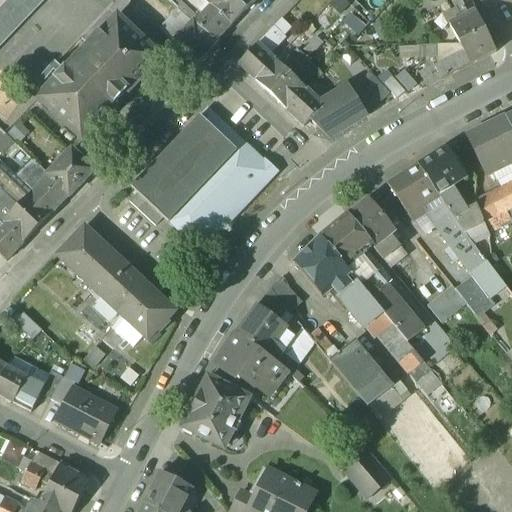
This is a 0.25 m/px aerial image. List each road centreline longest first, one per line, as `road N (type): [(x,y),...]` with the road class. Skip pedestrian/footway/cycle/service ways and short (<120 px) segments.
road 1 (residential): [(126,476),(232,298),(277,250),(421,129),(511,85)]
road 2 (residential): [(217,64),(80,203)]
road 3 (residential): [(126,476),(0,414)]
road 4 (residential): [(165,294),(80,203)]
road 5 (residential): [(80,203),(0,297)]
